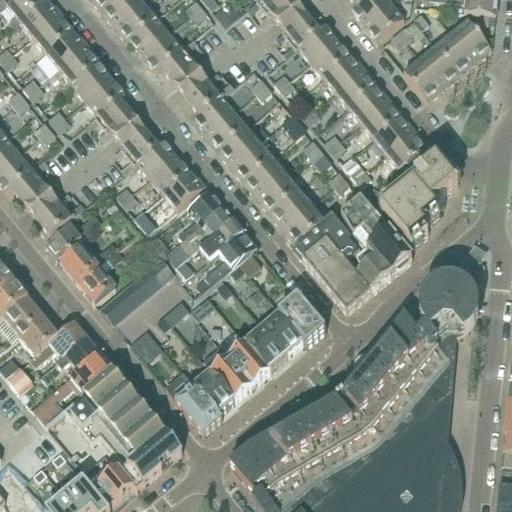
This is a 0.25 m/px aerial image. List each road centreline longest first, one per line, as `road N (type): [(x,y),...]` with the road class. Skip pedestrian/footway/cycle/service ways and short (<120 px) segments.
road 1 (residential): [(155,113),(352,345)]
road 2 (residential): [(492,225),(502,253),(479,511)]
road 3 (residential): [(207,467),(40,270)]
road 4 (residential): [(497,175),(455,164),(321,0)]
road 5 (residential): [(352,345),(207,467)]
road 6 (residential): [(492,225),(352,345)]
road 7 (residential): [(60,0),(155,113)]
road 8 (residential): [(299,12),(180,96)]
road 9 (residential): [(138,128),(30,217)]
